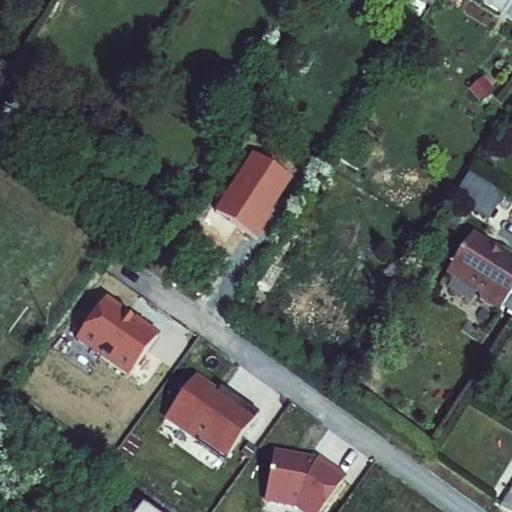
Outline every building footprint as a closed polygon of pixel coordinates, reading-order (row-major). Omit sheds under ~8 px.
[(511,0),(481,0),(477,6),(511,28),(511,0)] [(273,223),(297,185),(260,161),(222,220),(262,246),(276,224),(273,223)] [(467,171),(454,197),(491,215),(504,189),(467,171)] [(508,262),(481,242),(459,275),(460,283),(486,299),(486,306),(506,320),(511,311),(511,260),(508,262)] [(135,384),(163,345),(110,307),(82,347),(135,384)] [(205,452),(230,469),(265,421),(243,405),(237,413),(221,402),(200,386),(173,422),(208,448),(205,452)] [(237,413),(243,405),(227,393),(221,402),(237,413)] [(300,511),(332,511),(349,489),(322,469),(320,471),(303,468),(303,465),(280,461),(271,506),(300,511)]
